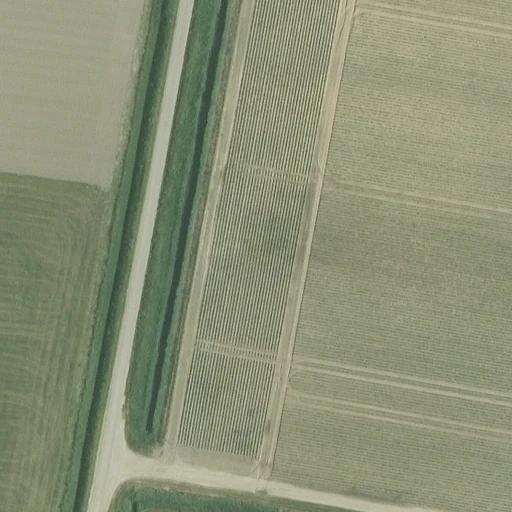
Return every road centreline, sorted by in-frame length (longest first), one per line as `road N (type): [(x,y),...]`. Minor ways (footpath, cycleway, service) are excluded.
road 1 (unclassified): [(93,511),(181,0)]
road 2 (track): [(400,511),(103,458)]
